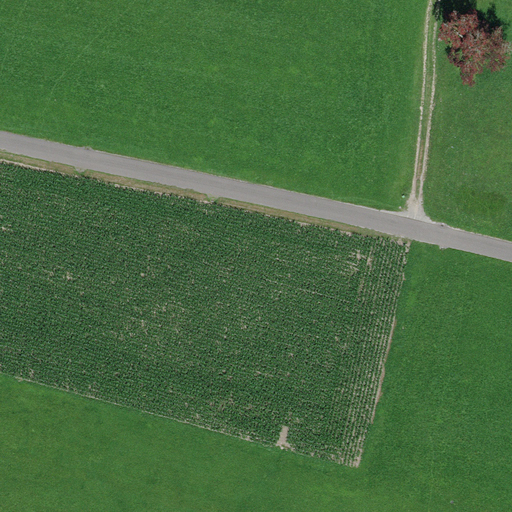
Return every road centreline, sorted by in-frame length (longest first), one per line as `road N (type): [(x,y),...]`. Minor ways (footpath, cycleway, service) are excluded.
road 1 (unclassified): [(0,146),(511,255)]
road 2 (track): [(435,0),(415,231)]
